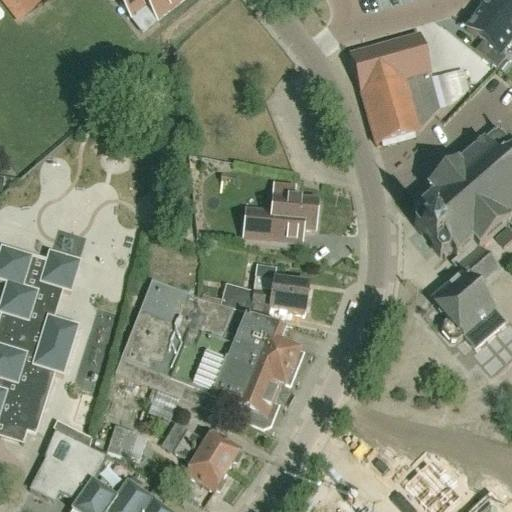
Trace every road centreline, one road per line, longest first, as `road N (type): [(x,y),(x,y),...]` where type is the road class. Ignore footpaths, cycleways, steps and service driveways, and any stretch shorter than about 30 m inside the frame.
road 1 (unclassified): [(315,431),(368,305),(373,199)]
road 2 (residential): [(373,199),(463,137),(511,121)]
road 3 (unclassified): [(373,199),(333,98),(308,59)]
